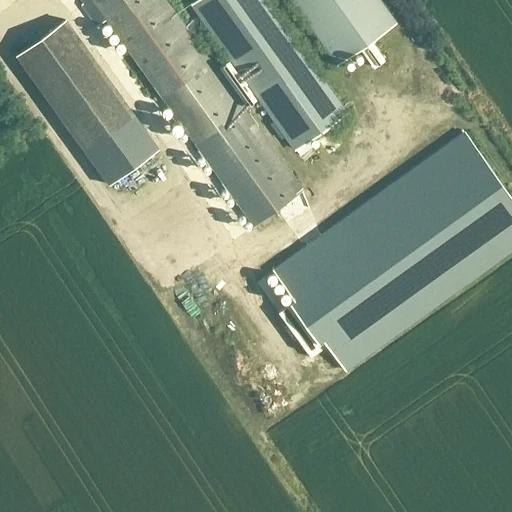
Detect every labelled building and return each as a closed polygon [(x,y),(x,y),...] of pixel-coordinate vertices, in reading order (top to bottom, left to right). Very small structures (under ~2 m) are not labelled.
[(79,0),(82,3),(86,0),(92,0),(255,227),(301,194),(162,0),(291,0),(339,65),(397,23),(380,0),(79,0)] [(339,147),(325,127),(346,112),(265,0),(200,0),(191,6),(294,149),(313,136),(327,155),(339,147)] [(65,20),(16,55),(109,185),(158,150),(65,20)] [(369,60),(385,52),(380,43),(364,51),(369,60)] [(511,197),(465,132),(273,270),(344,369),(511,248),(511,197)]
